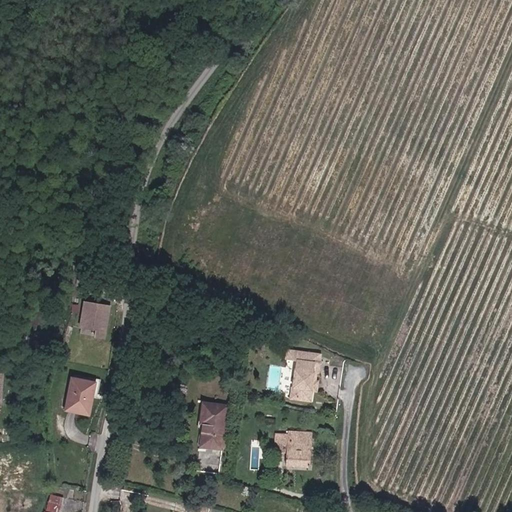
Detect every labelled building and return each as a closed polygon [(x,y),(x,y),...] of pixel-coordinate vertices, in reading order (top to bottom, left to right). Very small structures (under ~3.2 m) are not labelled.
[(90,288),(91,271),(78,270),(77,286),(90,288)] [(85,299),(78,333),(91,335),(106,338),(113,305),(85,299)] [(309,401),(312,381),(316,381),(317,372),(319,372),(321,355),(287,350),(286,360),(297,361),(292,399),(309,401)] [(90,413),(96,381),(73,376),(66,409),(90,413)] [(316,391),(318,381),(316,381),(312,381),(309,401),(311,401),(312,391),(316,391)] [(221,449),(229,404),(207,401),(204,421),(208,421),(203,446),(221,449)] [(310,466),(312,433),(289,431),(289,434),(276,434),(275,452),(287,453),(286,465),(310,466)]
